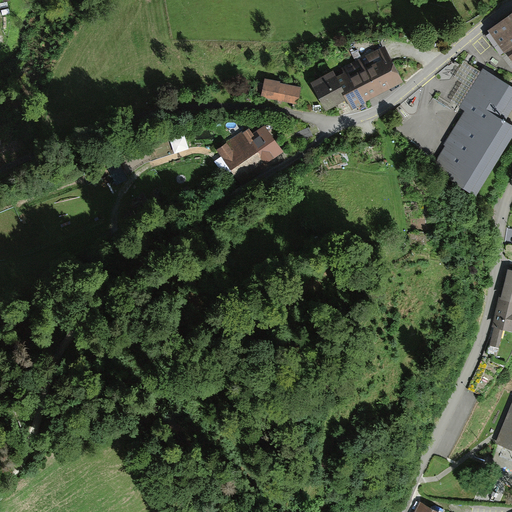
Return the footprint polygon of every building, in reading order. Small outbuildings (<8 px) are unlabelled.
[(511,8),(488,27),(504,49),(505,47),(511,42),(511,8)] [(401,79),(384,45),(336,69),(354,103),(401,79)] [(327,105),(346,95),(332,68),(313,77),(327,105)] [(511,109),(511,85),(482,68),(458,109),(464,113),(433,166),(477,193),(511,133),(511,125),(505,121),(511,109)] [(258,97),(292,102),(295,87),(261,82),(258,97)] [(275,149),(258,126),(247,134),(244,129),(214,150),(221,161),(214,165),(223,178),(231,173),(238,183),(262,166),(258,161),(275,149)] [(304,128),(294,134),(299,142),(309,136),(304,128)] [(140,148),(144,162),(190,149),(186,135),(140,148)] [(408,243),(431,243),(431,233),(407,233),(408,243)] [(511,266),(508,266),(501,294),(499,293),(491,324),(495,325),(490,345),(498,347),(503,329),(511,331),(511,266)] [(511,450),(511,397),(494,444),(511,450)] [(412,511),(443,511),(444,511),(419,499),(412,511)]
